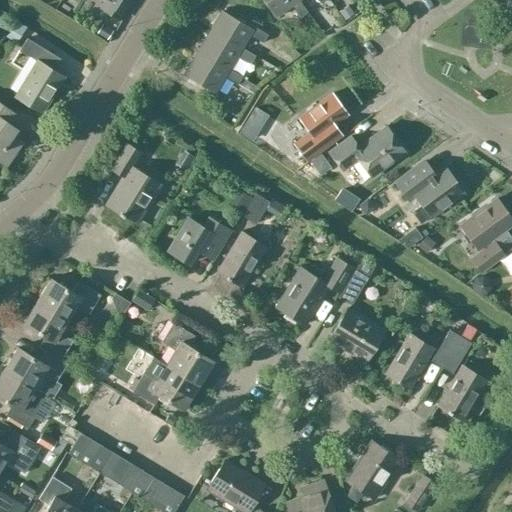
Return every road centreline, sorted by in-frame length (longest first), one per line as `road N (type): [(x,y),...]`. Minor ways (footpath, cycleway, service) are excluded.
road 1 (residential): [(257,342),(147,270),(56,245),(9,218)]
road 2 (residential): [(9,218),(50,184),(161,0)]
road 3 (residential): [(257,342),(214,416),(293,461),(320,453),(354,402)]
road 4 (residential): [(509,136),(412,73),(407,0)]
